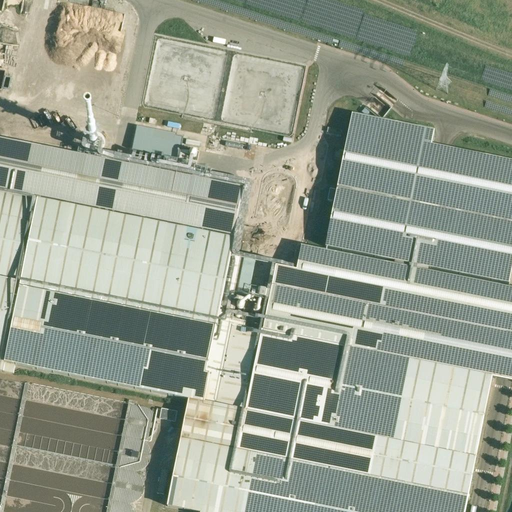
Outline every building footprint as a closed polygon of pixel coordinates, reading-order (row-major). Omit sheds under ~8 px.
[(158,114),(222,121),(226,78),(223,77),(225,58),(214,57),(213,61),(205,54),(198,70),(188,62),(181,64),(190,72),(189,90),(195,72),(198,74),(195,96),(189,95),(182,76),(175,73),(177,59),(182,57),(183,50),(173,46),(162,50),(168,69),(173,68),(172,73),(160,76),(158,69),(157,80),(162,81),(161,83),(158,114)] [(325,248),(395,261),(395,264),(413,268),(429,271),(430,268),(509,284),(511,268),(511,161),(431,145),(435,129),(352,113),(325,248)] [(183,136),(136,127),(132,151),(178,160),(183,136)] [(0,297),(263,349),(280,267),(276,266),(263,331),(245,327),(250,302),(248,301),(256,263),(244,261),(245,254),(231,251),(243,192),(244,189),(0,139),(0,297)] [(300,179),(302,174),(287,170),(286,175),(300,179)] [(256,177),(250,230),(274,232),(273,235),(301,238),(307,183),(256,177)] [(242,511),(364,511),(413,268),(395,264),(300,245),(296,270),(280,267),(263,349),(249,412),(241,451),(254,454),(242,511)] [(413,268),(364,511),(465,511),(492,377),(511,380),(511,287),(429,271),(413,268)] [(0,371),(14,374),(15,368),(15,366),(189,400),(249,412),(263,349),(0,297),(0,371)] [(138,402),(121,400),(97,511),(128,511),(124,506),(130,504),(137,497),(140,490),(140,482),(136,476),(130,469),(138,469),(143,464),(149,456),(149,448),(144,441),(138,436),(144,433),(149,427),(152,419),(150,412),(145,406),(138,402)] [(189,400),(175,467),(168,506),(197,511),(227,511),(235,479),(241,451),(249,412),(189,400)] [(177,411),(161,408),(161,409),(159,419),(175,422),(177,411)] [(235,479),(227,511),(242,511),(254,454),(241,451),(235,479)] [(164,495),(169,470),(162,469),(157,493),(164,495)]
